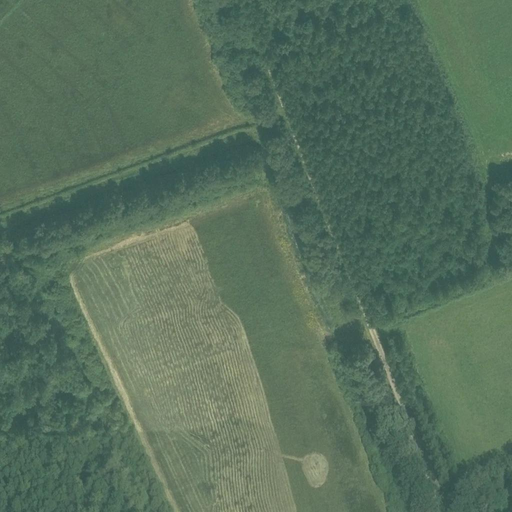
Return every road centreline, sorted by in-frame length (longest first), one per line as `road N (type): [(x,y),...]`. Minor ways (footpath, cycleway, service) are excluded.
road 1 (track): [(287,117),(367,318)]
road 2 (track): [(367,318),(442,511)]
road 3 (track): [(241,0),(287,117)]
